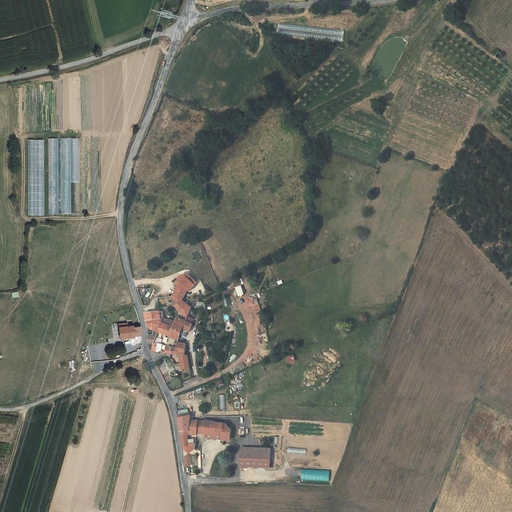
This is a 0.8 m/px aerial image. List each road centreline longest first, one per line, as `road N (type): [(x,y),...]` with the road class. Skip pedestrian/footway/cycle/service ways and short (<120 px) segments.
road 1 (unclassified): [(145,351),(117,216),(129,160),(185,21)]
road 2 (unclassified): [(185,21),(234,8),(388,0)]
road 3 (unclassified): [(0,77),(185,21)]
road 4 (unclassified): [(188,511),(172,410),(145,351)]
road 5 (unclassified): [(145,351),(27,406),(0,408)]
